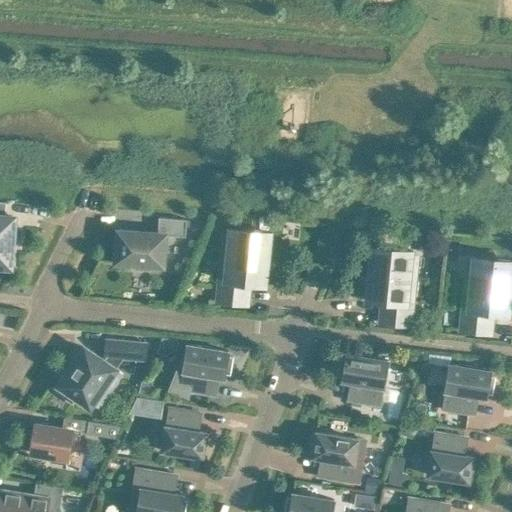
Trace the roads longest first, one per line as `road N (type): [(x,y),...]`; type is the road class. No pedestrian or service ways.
road 1 (track): [(314,282),(349,205),(363,135),(449,0)]
road 2 (residential): [(46,301),(303,330)]
road 3 (residential): [(303,330),(234,511)]
